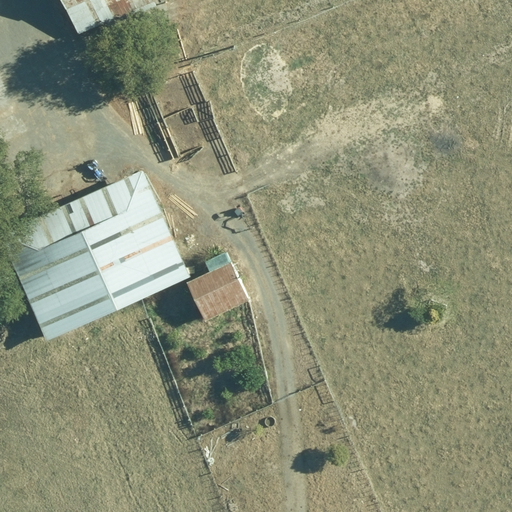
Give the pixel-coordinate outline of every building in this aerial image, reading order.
[(64,0),(76,28),(109,14),(146,0),(64,0)] [(2,69),(0,70),(0,113),(19,104),(2,69)] [(201,267),(147,158),(4,228),(58,337),(201,267)] [(235,254),(190,273),(207,313),(252,294),(235,254)] [(340,420),(319,429),(325,444),(328,443),(342,478),(361,470),(340,420)]
